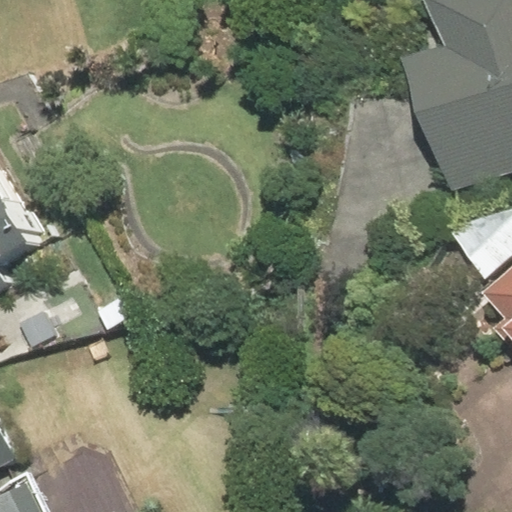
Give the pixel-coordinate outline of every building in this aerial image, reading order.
[(432,67),(470,190),(511,177),(511,0),(451,0),(469,56),(432,67)] [(0,354),(5,352),(0,342),(0,307),(67,269),(28,200),(0,215),(0,354)] [(511,266),(511,202),(468,235),(498,277),(511,266)] [(511,286),(487,307),(511,336),(511,286)] [(0,406),(0,475),(27,463),(0,406)] [(0,511),(58,511),(45,484),(0,505),(0,511)]
